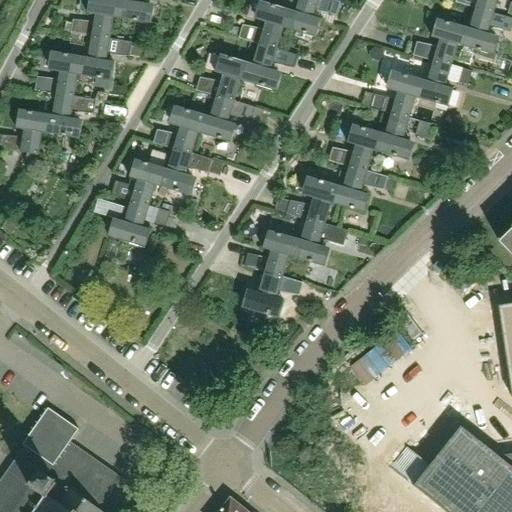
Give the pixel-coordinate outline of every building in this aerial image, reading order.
[(93,31),(92,38),(109,41),(113,20),(117,20),(120,2),(108,0),(89,0),(87,15),(96,17),(95,22),(94,24),(93,31)] [(124,0),(124,3),(120,2),(117,20),(147,25),(150,7),(142,6),(142,0),(124,0)] [(314,20),(320,0),(301,0),(297,14),(294,13),(288,31),(317,40),(323,22),(314,20)] [(477,0),(475,9),(493,14),(496,0),(477,0)] [(288,31),(294,13),(265,5),(260,22),(267,25),(261,46),(278,51),(284,30),(288,31)] [(486,35),(493,14),(475,9),(469,30),(466,29),(460,47),(489,55),(494,38),(486,35)] [(92,39),(92,38),(93,31),(94,24),(95,22),(73,21),(71,36),(92,39)] [(460,47),(466,29),(438,21),(433,38),(440,41),(434,62),(451,67),(457,46),(460,47)] [(109,41),(92,38),(92,39),(88,60),(85,60),(82,78),(111,83),(114,65),(106,63),(107,55),(119,57),(121,43),(109,41)] [(272,72),(278,51),(261,46),(255,66),(250,65),(245,83),(274,92),(279,74),(272,72)] [(74,99),(78,77),(82,78),(85,60),(55,55),(52,73),(60,75),(59,83),(48,81),(46,95),(56,97),(56,96),(74,99)] [(245,83),(250,65),(222,57),(216,74),(224,77),(222,83),(218,98),(235,103),(241,82),(245,83)] [(445,88),(451,67),(434,62),(428,83),(424,82),(419,100),(447,108),(452,91),(445,88)] [(468,86),(472,72),(461,69),(457,83),(468,86)] [(419,100),(424,82),(395,74),(390,92),(398,94),(392,115),(409,120),(415,99),(419,100)] [(46,95),(48,81),(37,79),(35,93),(46,95)] [(197,92),(218,98),(222,83),(201,79),(197,92)] [(371,109),(375,96),(365,94),(362,107),(371,109)] [(71,121),(74,99),(56,96),(56,97),(53,118),(49,117),(46,136),(76,141),(79,122),(71,121)] [(228,124),(235,103),(218,98),(211,119),(207,118),(202,135),(231,144),(236,126),(228,124)] [(202,135),(207,118),(179,109),(174,127),(181,129),(179,136),(157,131),(154,145),(174,151),(192,155),(198,134),(202,135)] [(0,148),(0,151),(39,158),(42,135),(46,136),(49,117),(20,112),(16,131),(24,132),(23,139),(2,138),(0,148)] [(403,141),(409,120),(392,115),(386,136),(382,135),(377,153),(405,161),(410,144),(403,141)] [(426,139),(430,125),(419,122),(415,136),(426,139)] [(377,153),(382,135),(353,127),(348,144),(356,147),(350,168),(367,172),(373,152),(377,153)] [(186,176),(192,155),(174,151),(168,171),(164,170),(159,188),(188,197),(194,179),(186,176)] [(149,207),(156,187),(159,188),(164,170),(135,161),(130,179),(138,182),(136,188),(125,186),(121,200),(132,203),(149,207)] [(361,194),(367,172),(350,168),(344,189),(340,188),(335,206),(363,215),(369,196),(361,194)] [(314,200),(312,207),(301,205),(298,218),(308,221),(325,226),(325,225),(331,205),(335,206),(340,188),(312,179),(306,198),(314,200)] [(143,229),(149,207),(132,203),(126,224),(117,221),(117,222),(114,221),(109,238),(112,239),(146,249),(151,231),(143,229)] [(164,204),(162,210),(171,213),(172,207),(164,204)] [(166,226),(171,213),(162,210),(159,210),(154,224),(166,226)] [(319,247),(321,239),(342,245),(346,231),(325,225),(325,226),(308,221),(302,242),(298,241),(292,259),(322,267),(327,249),(319,247)] [(511,228),(511,229),(511,231),(508,236),(507,235),(506,236),(506,237),(501,242),(499,241),(498,242),(511,256),(511,228)] [(292,259),(298,241),(269,232),(264,250),(272,253),(266,274),(283,280),(289,258),(292,259)] [(255,272),(259,257),(249,254),(245,268),(255,272)] [(277,300),(283,280),(266,274),(260,295),(251,292),(251,293),(248,292),(243,309),(246,310),(248,311),(280,321),(285,302),(277,300)] [(462,428),(414,488),(444,511),(511,511),(511,305),(500,307),(511,390),(511,455),(499,458),(462,428)] [(0,511),(131,511),(141,497),(142,496),(141,496),(69,445),(73,443),(73,439),(79,431),(48,409),(42,417),(31,434),(22,446),(27,450),(0,488),(0,511)] [(371,475),(390,471),(388,461),(369,465),(371,475)] [(370,474),(361,475),(363,499),(397,496),(394,473),(370,475),(370,474)] [(244,511),(231,501),(221,511),(244,511)]
